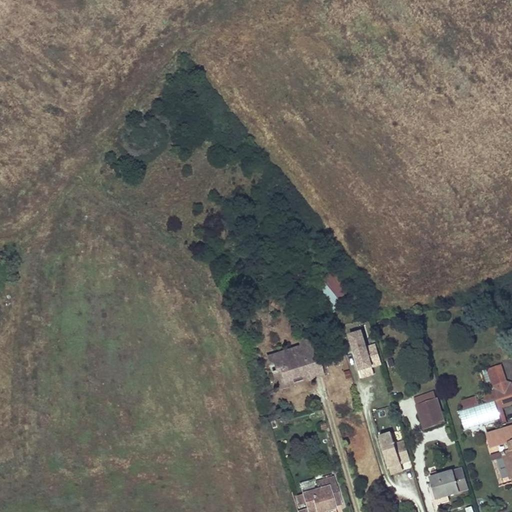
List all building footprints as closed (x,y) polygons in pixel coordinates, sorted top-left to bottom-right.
[(315,287),(332,305),(348,291),(330,272),(315,287)] [(381,365),(377,343),(367,345),(363,328),(349,331),(359,377),(374,374),(373,367),(381,365)] [(323,375),(312,337),(298,341),(300,347),(288,351),(289,353),(297,351),(304,375),(306,381),(323,375)] [(288,351),(267,357),(269,366),(273,364),(276,373),(272,374),(275,384),(304,375),(297,351),(289,353),(288,351)] [(304,375),(275,384),(276,390),(306,381),(304,375)] [(511,386),(511,382),(497,386),(499,392),(511,387),(511,386)] [(496,383),(492,384),(493,388),(495,393),(496,393),(497,396),(500,407),(511,403),(511,387),(499,392),(497,386),(496,383)] [(493,388),(481,391),(484,400),(497,396),(496,393),(495,393),(493,388)] [(417,405),(436,398),(435,393),(415,399),(417,405)] [(436,398),(417,405),(424,429),(444,423),(436,398)] [(278,421),(269,424),(275,443),(284,440),(278,421)] [(511,427),(487,435),(491,448),(508,444),(510,452),(504,453),(511,478),(511,427)] [(411,462),(405,443),(396,445),(392,434),(380,438),(390,468),(401,465),(411,462)] [(404,472),(401,465),(390,468),(392,475),(404,472)] [(469,489),(463,469),(453,472),(430,480),(436,499),(469,489)] [(307,509),(297,511),(296,511),(328,511),(334,510),(333,506),(339,504),(332,479),(301,489),(307,509)]
